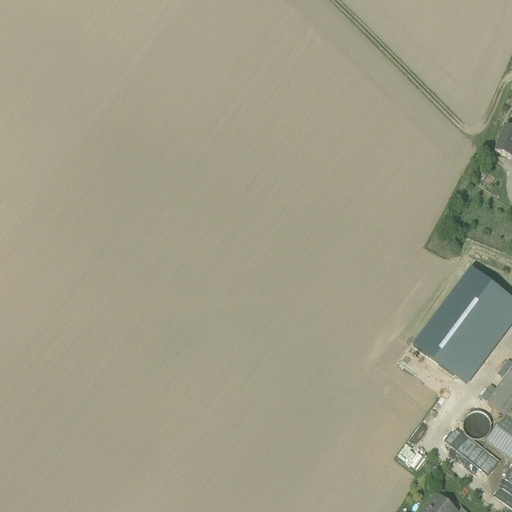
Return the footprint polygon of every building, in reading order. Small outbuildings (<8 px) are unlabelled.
[(511,131),(504,129),(494,154),(511,160),(511,131)] [(453,381),(511,303),(471,273),(413,351),(453,381)] [(503,343),(511,330),(511,303),(453,381),(467,391),(485,366),(488,368),(505,344),(503,343)] [(511,371),(487,404),(506,418),(511,422),(511,371)] [(469,440),(476,441),(482,439),(487,434),(488,427),(487,420),(482,415),(476,413),(469,414),(463,418),(460,424),(460,430),(463,436),(469,440)] [(511,463),(511,422),(506,418),(486,444),(511,463)] [(449,448),(484,473),(470,474),(481,482),(486,474),(493,474),(496,470),(496,466),(490,466),(490,459),(482,454),(464,454),(460,451),(459,446),(456,443),(449,444),(449,448)] [(424,511),(452,511),(435,498),(424,511)]
